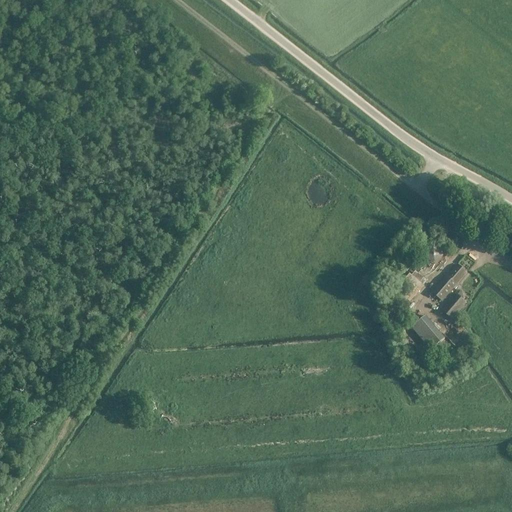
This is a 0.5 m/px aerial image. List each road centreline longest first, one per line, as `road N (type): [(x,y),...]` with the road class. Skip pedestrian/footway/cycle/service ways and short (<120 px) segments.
road 1 (unclassified): [(511,200),(437,161),(228,0)]
road 2 (track): [(417,189),(286,86)]
road 3 (track): [(286,86),(174,0)]
